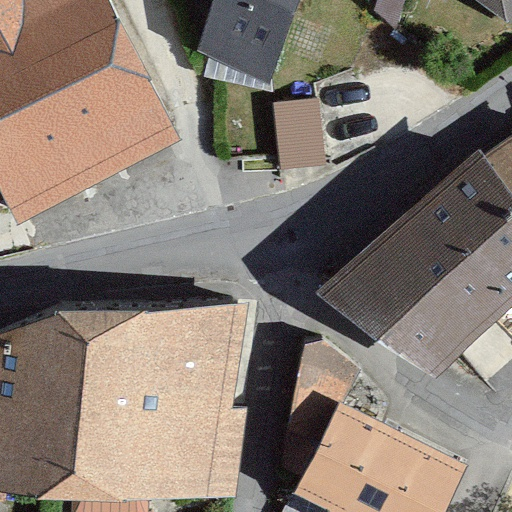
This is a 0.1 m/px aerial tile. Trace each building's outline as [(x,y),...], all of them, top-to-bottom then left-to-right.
[(0,0),(0,226),(179,140),(111,0),(0,0)] [(300,0),(208,0),(188,64),(273,90),(300,0)] [(511,0),(453,0),(511,40),(511,0)] [(285,162),(334,156),(326,91),(277,97),(285,162)] [(511,131),(466,155),(511,213),(511,131)] [(511,213),(466,155),(304,282),(424,365),(511,297),(511,213)] [(38,300),(0,322),(0,490),(62,493),(64,511),(139,511),(139,498),(222,500),(237,303),(38,300)] [(330,410),(344,418),(346,363),(306,336),(292,349),(275,458),(304,471),(330,410)] [(344,418),(330,410),(304,471),(286,511),(288,511),(356,511),(395,446),(344,418)]
